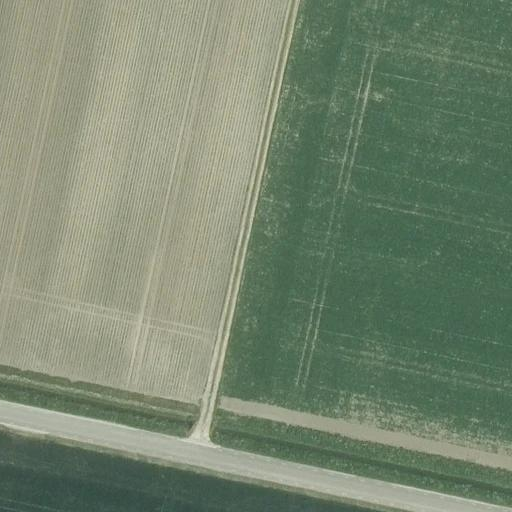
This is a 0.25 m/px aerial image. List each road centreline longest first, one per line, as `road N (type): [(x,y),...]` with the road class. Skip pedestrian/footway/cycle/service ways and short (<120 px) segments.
road 1 (unclassified): [(462,511),(0,414)]
road 2 (track): [(196,455),(294,0)]
